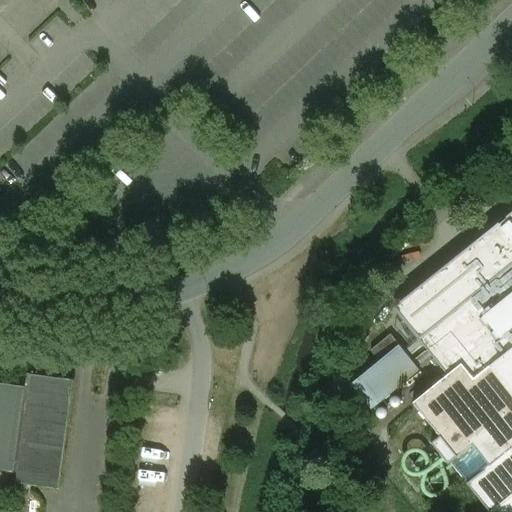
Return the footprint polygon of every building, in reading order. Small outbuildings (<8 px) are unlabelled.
[(511,511),(511,208),(505,214),(504,217),(499,222),(494,222),(392,306),(433,357),(426,363),(431,370),(434,369),(440,378),(412,401),(438,434),(430,442),(445,462),(449,461),(489,511),(511,511)] [(369,349),(378,360),(398,343),(389,333),(369,349)] [(418,368),(398,343),(378,360),(349,383),(370,409),(418,368)] [(8,481),(26,483),(58,486),(72,378),(22,372),(20,386),(8,481)] [(0,382),(0,511),(4,511),(8,481),(20,386),(0,382)] [(4,511),(22,511),(26,483),(8,481),(4,511)]
